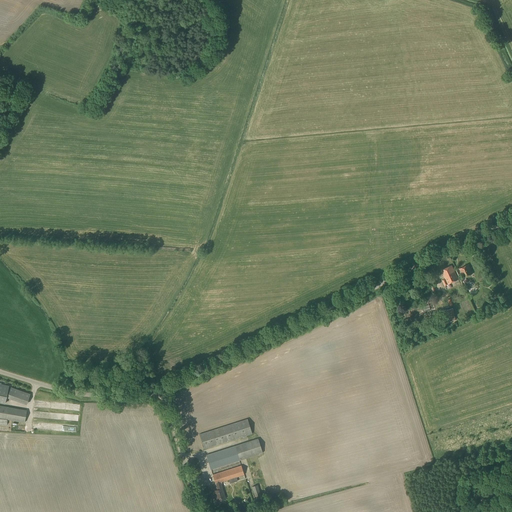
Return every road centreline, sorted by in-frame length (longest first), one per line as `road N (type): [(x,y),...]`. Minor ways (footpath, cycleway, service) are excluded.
road 1 (unclassified): [(158,401),(511,224)]
road 2 (unclassified): [(158,401),(65,402),(0,382)]
